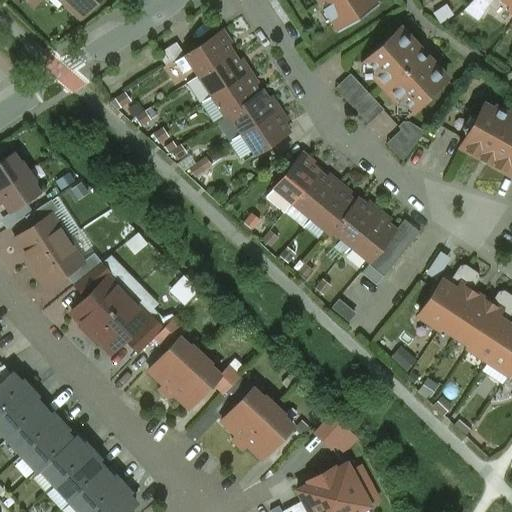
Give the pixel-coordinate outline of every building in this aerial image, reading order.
[(23,0),(33,9),(41,0),(23,0)] [(62,0),(80,17),(95,0),(62,0)] [(373,0),(315,0),(336,32),(377,5),(373,0)] [(471,0),(461,11),(476,22),(492,0),(471,0)] [(505,10),(511,15),(511,0),(498,0),(508,7),(505,10)] [(419,50),(399,28),(363,61),(371,70),(371,75),(396,103),(401,102),(413,115),(426,103),(423,100),(446,78),(425,56),(423,58),(420,54),(417,51),(419,50)] [(183,56),(196,76),(231,53),(226,45),(229,43),(221,30),(183,56)] [(196,76),(210,96),(248,71),(240,60),(237,62),(231,53),(196,76)] [(223,116),(226,113),(258,93),(252,85),(256,83),(248,71),(210,96),(223,116)] [(382,110),(349,74),(334,88),(367,124),(382,110)] [(261,90),(258,93),(226,113),(242,135),(279,111),(270,96),(267,98),(261,90)] [(124,93),(114,99),(119,108),(129,101),(124,93)] [(493,110),(481,104),(457,147),(479,159),(480,158),(483,160),(487,162),(486,163),(508,176),(511,168),(511,116),(494,107),(493,110)] [(144,111),(133,118),(139,126),(149,119),(144,111)] [(286,121),(279,111),(242,135),(254,154),(288,132),(282,123),(286,121)] [(401,122),(397,127),(400,130),(385,143),(401,161),(423,132),(407,123),(401,122)] [(161,128),(151,135),(157,143),(167,137),(161,128)] [(185,153),(179,145),(169,151),(175,160),(185,153)] [(12,152),(0,159),(0,189),(27,171),(20,160),(18,161),(12,152)] [(283,212),(290,204),(317,172),(309,165),(312,162),(300,152),(264,196),(283,212)] [(197,162),(187,169),(193,177),(203,170),(197,162)] [(27,171),(0,189),(0,202),(0,203),(8,213),(39,193),(33,183),(34,182),(27,171)] [(290,204),(310,220),(338,185),(327,175),(325,178),(317,172),(290,204)] [(348,193),(338,185),(310,220),(328,234),(329,231),(353,202),(345,196),(348,193)] [(86,218),(107,207),(96,188),(76,200),(86,218)] [(329,231),(348,247),(378,212),(367,203),(364,206),(356,199),(353,202),(329,231)] [(24,218),(30,227),(49,214),(50,215),(58,210),(51,200),(24,218)] [(348,247),(368,263),(395,231),(386,224),(388,221),(378,212),(348,247)] [(66,239),(50,215),(49,214),(30,227),(13,239),(29,263),(66,239)] [(250,214),(243,223),(250,229),(258,220),(250,214)] [(404,219),(395,231),(368,263),(382,274),(418,232),(404,219)] [(276,237),(268,231),(261,240),(268,247),(276,237)] [(44,288),(64,274),(81,263),(81,261),(66,239),(29,263),(44,288)] [(294,254),(286,247),(278,257),(286,263),(294,254)] [(64,274),(73,285),(100,263),(101,263),(93,253),(81,261),(81,263),(64,274)] [(73,285),(84,299),(105,277),(107,278),(110,275),(100,263),(73,285)] [(303,264),(295,273),(303,280),(311,270),(303,264)] [(438,329),(443,322),(441,322),(452,308),(446,305),(469,268),(467,267),(464,265),(457,266),(446,284),(440,280),(417,315),(438,329)] [(476,273),(469,268),(446,305),(452,308),(441,322),(443,322),(457,331),(480,297),(469,290),(477,279),(476,273)] [(126,297),(107,278),(105,277),(84,299),(70,312),(90,333),(126,297)] [(321,279),(314,289),(321,295),(329,286),(321,279)] [(489,303),(480,297),(457,331),(470,340),(472,341),(480,327),(485,331),(509,295),(502,291),(496,292),(489,303)] [(511,296),(509,295),(485,331),(480,327),(472,341),(470,340),(465,347),(486,361),(509,326),(504,322),(511,311),(511,296)] [(144,316),(126,297),(90,333),(109,353),(123,340),(146,318),(144,316)] [(345,321),(354,312),(337,297),(329,305),(345,321)] [(147,314),(144,316),(146,318),(123,340),(137,354),(153,338),(162,327),(147,314)] [(173,316),(162,327),(153,338),(166,350),(178,338),(186,329),(173,316)] [(511,328),(509,326),(486,361),(508,375),(511,368),(510,368),(511,365),(511,328)] [(162,395),(199,355),(190,347),(189,348),(178,338),(166,350),(147,371),(163,385),(158,390),(162,395)] [(208,363),(199,355),(162,395),(167,399),(171,394),(187,408),(210,383),(218,375),(207,365),(208,363)] [(0,384),(9,376),(0,363),(0,384)] [(239,377),(227,366),(218,375),(210,383),(222,395),(239,377)] [(0,417),(30,390),(25,384),(23,386),(20,382),(12,374),(9,376),(0,384),(0,417)] [(235,445),(272,406),(263,397),(262,399),(251,388),(220,421),(236,436),(231,441),(235,445)] [(0,417),(0,430),(7,438),(42,407),(35,399),(32,395),(34,394),(30,390),(0,417)] [(272,406),(235,445),(240,449),(244,444),(260,459),(291,426),(280,415),(281,414),(272,406)] [(7,438),(22,455),(59,422),(55,417),(53,419),(50,416),(42,407),(7,438)] [(332,414),(315,431),(332,447),(349,430),(332,414)] [(63,426),(59,422),(22,455),(37,472),(40,469),(72,440),(64,432),(61,428),(63,426)] [(54,484),(55,485),(92,452),(88,448),(86,450),(83,446),(75,437),(72,440),(40,469),(42,471),(54,484)] [(55,485),(70,501),(105,470),(98,462),(94,458),(96,456),(92,452),(55,485)] [(352,467),(346,455),(335,461),(334,458),(321,465),(346,511),(349,511),(371,500),(363,486),(369,483),(359,464),(352,467)] [(308,472),(310,475),(297,482),(305,496),(313,511),(346,511),(321,465),(308,472)] [(70,501),(79,511),(91,511),(122,485),(118,480),(116,482),(113,479),(105,470),(70,501)] [(54,484),(42,471),(33,479),(45,491),(54,484)] [(126,489),(122,485),(91,511),(126,511),(127,511),(135,504),(127,494),(124,491),(126,489)] [(313,511),(305,496),(283,508),(285,511),(313,511)]
